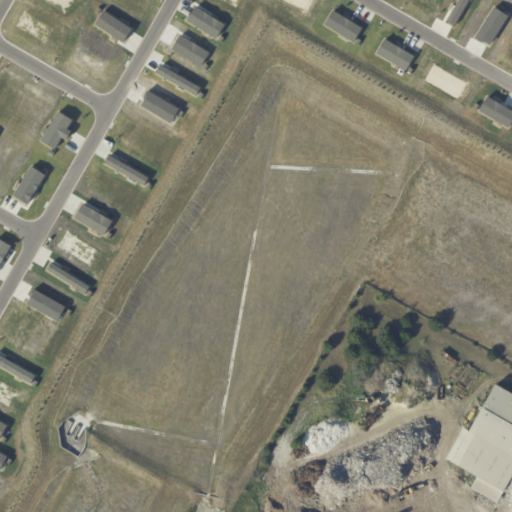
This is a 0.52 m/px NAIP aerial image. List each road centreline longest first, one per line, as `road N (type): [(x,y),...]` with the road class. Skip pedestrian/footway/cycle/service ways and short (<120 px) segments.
road 1 (residential): [(0,311),(177,0)]
road 2 (residential): [(511,76),(381,0)]
road 3 (residential): [(0,35),(117,105)]
